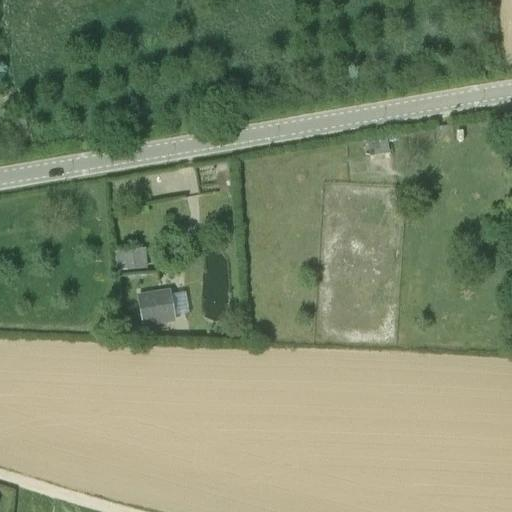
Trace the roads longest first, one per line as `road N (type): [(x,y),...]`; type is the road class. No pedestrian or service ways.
road 1 (tertiary): [(0,177),(511,90)]
road 2 (track): [(0,477),(123,511)]
